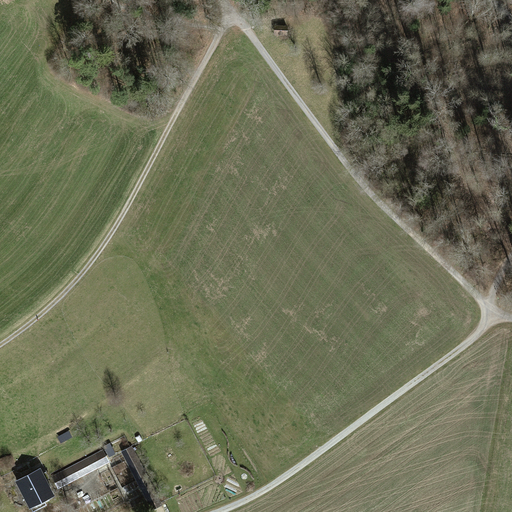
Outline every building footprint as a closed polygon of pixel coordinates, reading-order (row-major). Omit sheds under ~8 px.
[(275,34),(286,34),(287,27),(275,26),(275,34)] [(68,432),(59,436),(62,441),(71,436),(68,432)] [(132,449),(124,453),(152,507),(160,503),(140,466),(141,465),(132,449)] [(102,452),(53,477),(58,487),(107,462),(102,452)] [(40,469),(17,481),(32,510),(42,505),(40,501),(53,495),(40,469)]
